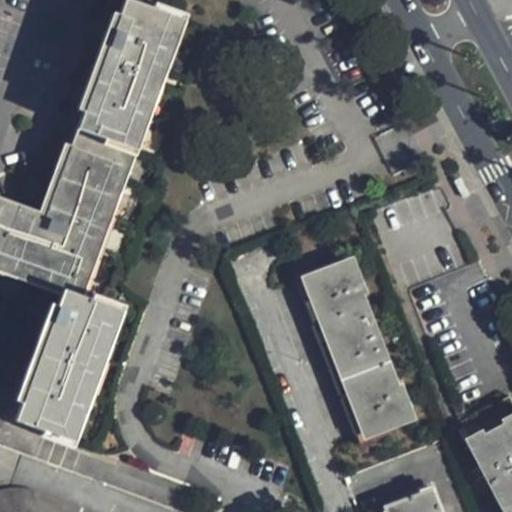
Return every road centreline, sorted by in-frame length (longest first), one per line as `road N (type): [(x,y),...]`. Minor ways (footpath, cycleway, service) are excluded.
road 1 (residential): [(366,155),(214,218),(189,242),(128,409),(135,437),(164,459),(253,491)]
road 2 (residential): [(251,260),(345,511)]
road 3 (residential): [(282,0),(366,155)]
road 4 (residential): [(129,511),(21,473),(0,483)]
